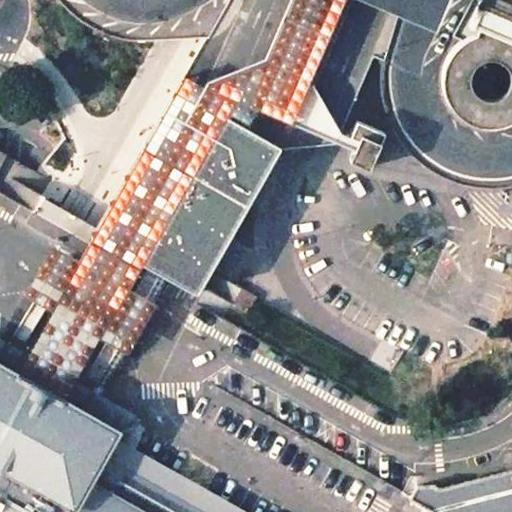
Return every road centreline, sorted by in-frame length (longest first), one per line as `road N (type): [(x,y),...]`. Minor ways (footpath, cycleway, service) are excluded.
road 1 (unclassified): [(71,272),(368,435),(410,449),(438,448),(511,422)]
road 2 (primary): [(314,0),(511,86)]
